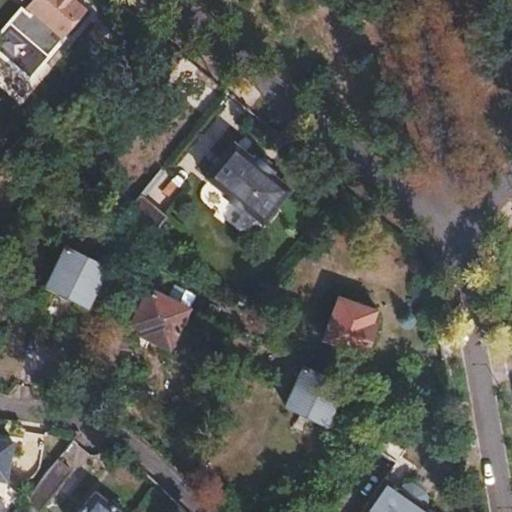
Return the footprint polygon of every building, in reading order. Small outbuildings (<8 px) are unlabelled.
[(61,0),(36,0),(31,7),(59,31),(75,11),(61,0)] [(103,0),(99,6),(108,13),(118,0),(103,0)] [(94,27),(87,35),(95,41),(101,33),(94,27)] [(101,33),(95,41),(106,51),(113,43),(101,33)] [(253,158),(234,142),(205,177),(224,193),(223,194),(242,211),(244,209),(263,225),(291,190),(273,174),(274,172),(255,156),(253,158)] [(140,194),(149,200),(165,174),(156,169),(140,194)] [(138,195),(114,224),(146,240),(165,217),(138,195)] [(338,197),(323,215),(329,220),(344,202),(338,197)] [(62,246),(43,285),(82,303),(101,265),(62,246)] [(142,285),(125,320),(137,325),(135,330),(164,343),(183,304),(142,285)] [(339,294),(322,336),(363,352),(373,325),(368,323),(374,308),(339,294)] [(303,363),(284,401),(324,420),(342,382),(303,363)] [(391,462),(355,511),(426,511),(418,506),(422,501),(420,493),(414,489),(405,490),(417,473),(403,463),(416,445),(385,423),(368,447),(391,462)] [(13,441),(0,439),(0,480),(6,481),(13,441)] [(151,476),(139,489),(163,511),(170,511),(179,503),(151,476)] [(115,511),(91,491),(73,511),(115,511)]
